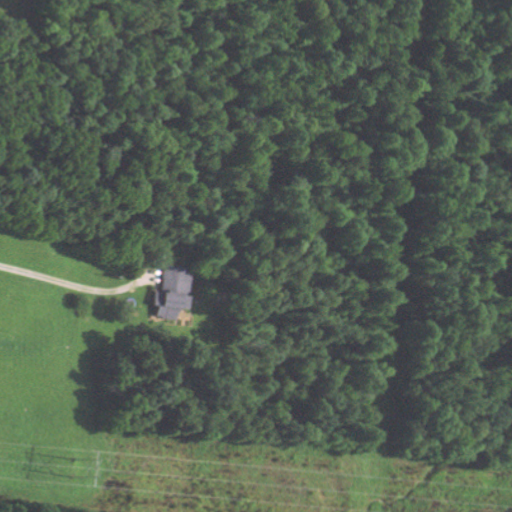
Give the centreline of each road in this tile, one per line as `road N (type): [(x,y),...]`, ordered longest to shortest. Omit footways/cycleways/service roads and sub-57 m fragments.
road 1 (residential): [(0,362),(83,397),(154,448)]
road 2 (residential): [(417,0),(433,31),(509,117)]
